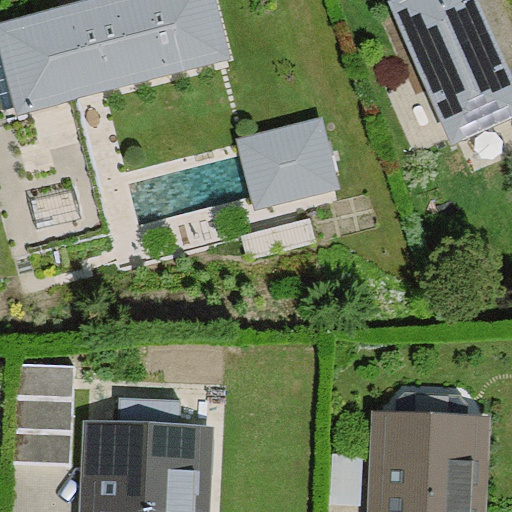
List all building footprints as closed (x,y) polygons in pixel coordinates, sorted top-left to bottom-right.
[(230,54),(215,0),(98,0),(2,26),(24,110),(230,54)] [(511,114),(511,72),(479,0),(396,0),(458,138),(511,114)] [(341,188),(322,117),(237,139),(256,210),(341,188)] [(226,363),(229,328),(202,327),(199,364),(226,363)] [(17,463),(75,465),(78,368),(20,366),(17,463)] [(485,511),(489,419),(381,415),(377,511),(485,511)] [(209,511),(213,430),(92,424),(87,511),(209,511)]
